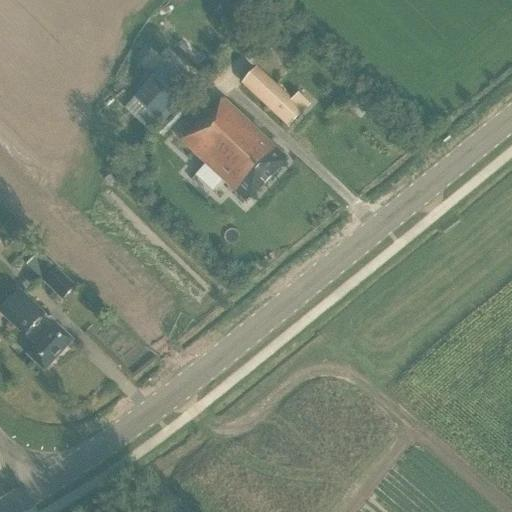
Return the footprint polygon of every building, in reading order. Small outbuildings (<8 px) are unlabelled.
[(237,53),(255,71),(282,42),(264,25),(253,36),(244,28),(229,44),(238,53),(237,53)] [(257,70),(244,85),(289,127),(303,112),(310,105),(299,95),(291,102),(257,70)] [(193,93),(177,79),(168,89),(156,78),(136,99),(161,121),(170,112),(173,115),(193,93)] [(209,111),(181,141),(248,205),(289,161),(224,100),(211,113),(209,111)] [(27,268),(64,302),(76,289),(40,254),(27,268)] [(20,292),(0,312),(0,313),(25,337),(36,347),(28,356),(45,373),(74,342),(57,326),(56,326),(45,316),(20,292)]
